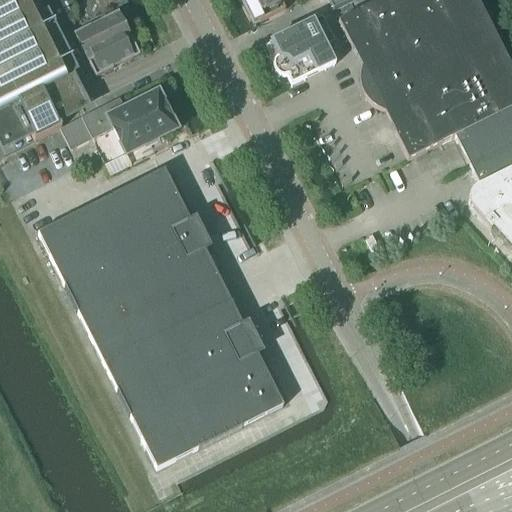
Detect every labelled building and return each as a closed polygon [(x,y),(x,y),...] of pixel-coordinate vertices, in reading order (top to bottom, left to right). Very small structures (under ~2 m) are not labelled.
[(75,75),(54,32),(71,19),(61,0),(0,0),(0,143),(3,149),(82,110),(73,93),(66,79),(75,75)] [(111,4),(112,4),(110,0),(85,0),(88,5),(96,1),(100,9),(111,4)] [(255,21),(281,7),(277,0),(237,0),(250,23),(255,21)] [(277,0),(281,7),(295,0),(325,0),(332,13),(359,0),(277,0)] [(511,83),(507,84),(465,0),(386,0),(337,25),(350,52),(351,52),(360,72),(359,78),(358,84),(359,90),(360,97),(363,102),(367,107),(372,112),(377,115),(383,117),(393,137),(407,164),(453,141),(511,111),(511,83)] [(131,42),(132,42),(117,13),(72,36),(87,65),(95,80),(139,57),(131,42)] [(334,68),(324,49),(333,45),(321,19),(267,46),(275,62),(274,63),(273,65),(272,66),(272,68),(272,69),(272,71),(272,72),(272,74),(273,75),(274,77),(275,78),(277,79),(278,80),(279,81),(281,81),(284,81),(285,81),(290,90),(334,68)] [(125,158),(175,132),(156,95),(123,112),(118,102),(58,133),(70,154),(112,132),(125,158)] [(467,203),(473,218),(489,236),(490,235),(511,258),(511,111),(453,141),(478,191),(467,203)] [(194,224),(189,226),(163,174),(37,238),(103,369),(229,305),(203,254),(208,251),(194,224)] [(246,328),(242,331),(229,305),(103,369),(155,474),(282,410),(256,359),(260,356),(246,328)]
